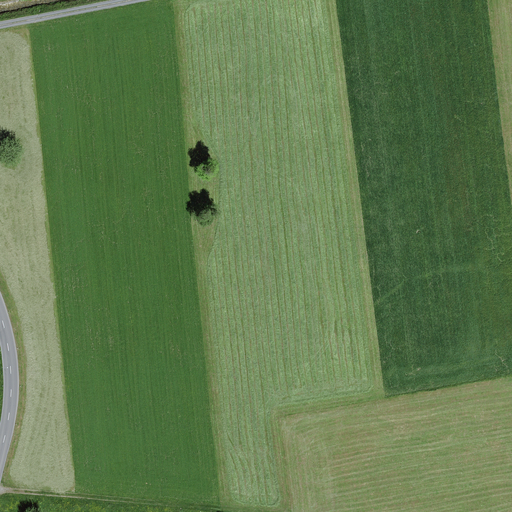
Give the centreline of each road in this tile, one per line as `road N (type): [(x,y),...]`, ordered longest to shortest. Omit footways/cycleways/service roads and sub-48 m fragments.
road 1 (tertiary): [(0,461),(13,390),(0,308)]
road 2 (track): [(0,25),(132,0)]
